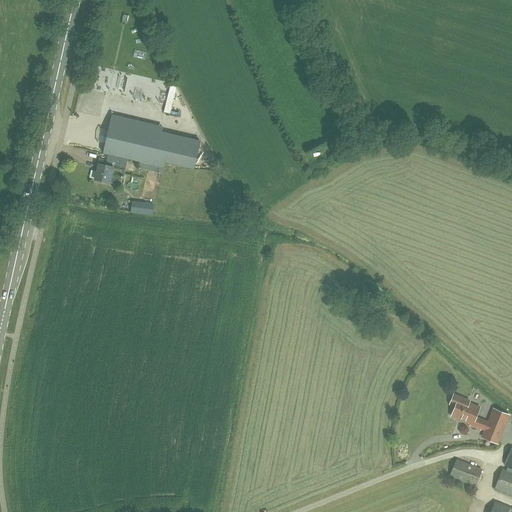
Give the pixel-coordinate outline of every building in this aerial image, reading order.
[(106,74),(100,73),(100,78),(109,79),(111,68),(107,68),(106,74)] [(164,113),(167,100),(158,98),(155,111),(164,113)] [(110,120),(103,153),(108,154),(115,156),(116,151),(124,153),(123,158),(127,159),(140,162),(149,164),(163,167),(165,161),(194,168),(200,141),(171,134),(110,120)] [(123,177),(127,159),(123,158),(124,153),(116,151),(115,156),(108,154),(106,165),(99,163),(95,179),(110,183),(111,175),(123,177)] [(488,420),(476,416),(479,407),(468,403),(469,401),(453,395),(450,404),(455,406),(452,416),(471,423),(470,425),(481,430),(481,429),(484,430),(481,437),(498,445),(510,415),(493,408),(488,420)] [(511,447),(503,464),(511,467),(511,447)] [(482,469),(456,459),(449,476),(475,486),(482,469)] [(511,471),(503,468),(493,490),(511,497),(511,471)] [(511,511),(511,507),(495,501),(490,511),(511,511)]
